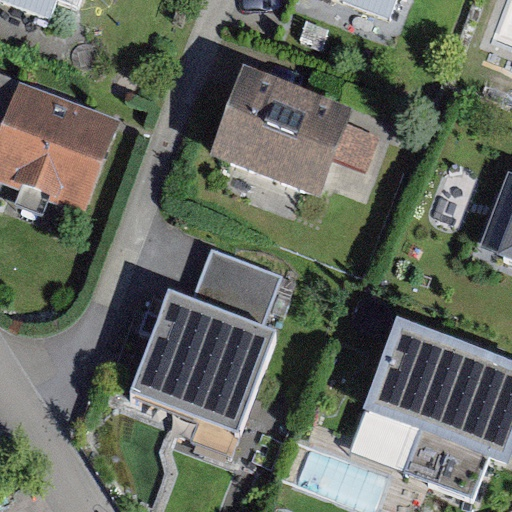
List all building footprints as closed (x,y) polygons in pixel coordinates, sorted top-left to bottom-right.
[(88,0),(0,0),(0,4),(55,22),(60,8),(83,16),(88,0)] [(425,0),(374,0),(421,15),(425,0)] [(346,126),(238,88),(201,168),(316,205),(346,126)] [(116,132),(17,89),(0,127),(0,184),(78,219),(116,132)] [(511,161),(500,192),(511,196),(511,211),(488,270),(511,279),(511,161)] [(511,341),(403,305),(374,391),(458,419),(429,505),(450,511),(489,511),(506,463),(511,464),(511,341)] [(155,313),(127,414),(241,446),(270,345),(155,313)] [(320,448),(304,485),(368,511),(383,511),(397,480),(320,448)]
